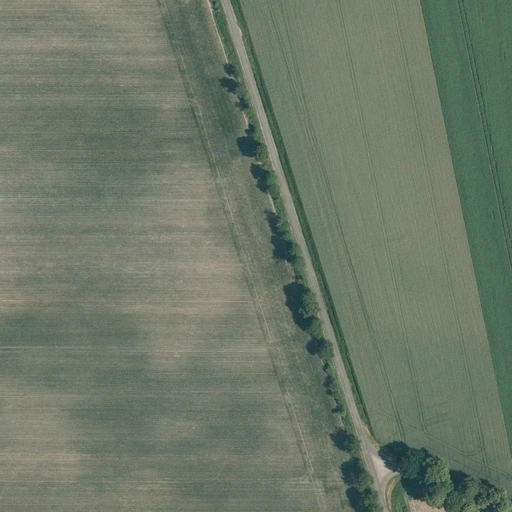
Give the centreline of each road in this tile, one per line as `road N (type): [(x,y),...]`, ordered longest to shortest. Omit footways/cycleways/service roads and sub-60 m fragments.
road 1 (unclassified): [(224,0),(370,469)]
road 2 (residential): [(493,511),(407,467),(370,469)]
